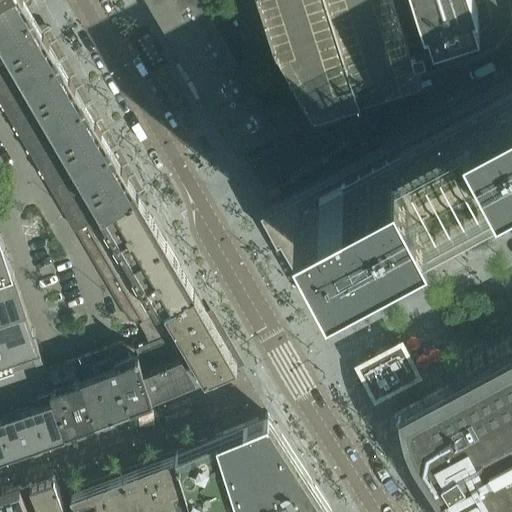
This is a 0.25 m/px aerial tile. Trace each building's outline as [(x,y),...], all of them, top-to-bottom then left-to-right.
[(0,0),(0,34),(35,15),(28,4),(26,0),(0,0)] [(174,39),(214,16),(204,0),(158,0),(153,3),(174,39)] [(262,0),(274,38),(315,108),(421,74),(415,56),(426,52),(408,0),(262,0)] [(421,0),(427,16),(429,16),(434,34),(480,19),(474,0),(421,0)] [(35,15),(0,34),(0,35),(9,52),(12,57),(47,36),(35,15)] [(195,76),(235,52),(214,16),(174,39),(195,76)] [(0,93),(24,79),(60,58),(47,36),(12,57),(0,63),(0,93)] [(217,112),(256,89),(235,52),(195,76),(217,112)] [(60,58),(24,79),(0,93),(0,97),(11,117),(73,80),(60,58)] [(511,74),(261,209),(278,240),(281,238),(284,237),(292,250),(291,251),(324,307),(369,283),(368,281),(382,274),(383,276),(481,224),(480,221),(494,214),(508,206),(509,208),(511,206),(511,74)] [(73,80),(11,117),(24,139),(86,103),(73,80)] [(256,89),(217,112),(238,149),(278,126),(256,89)] [(86,103),(24,139),(37,161),(99,125),(86,103)] [(99,125),(37,161),(50,183),(112,147),(99,125)] [(112,147),(50,183),(63,206),(89,190),(125,169),(112,147)] [(125,169),(89,190),(63,206),(76,228),(86,222),(103,213),(138,192),(125,169)] [(115,271),(166,240),(138,192),(103,213),(86,222),(90,229),(93,234),(97,240),(99,245),(102,249),(106,256),(112,266),(115,271)] [(86,222),(76,228),(80,235),(90,229),(86,222)] [(90,229),(80,235),(83,240),(93,234),(90,229)] [(46,369),(6,248),(1,233),(0,233),(0,452),(67,429),(46,369)] [(93,234),(83,240),(87,246),(97,240),(93,234)] [(97,240),(87,246),(89,251),(99,245),(97,240)] [(143,319),(194,288),(166,240),(115,271),(118,276),(121,281),(124,286),(128,293),(130,297),(133,301),(136,307),(139,312),(143,319)] [(99,245),(89,251),(92,255),(102,249),(99,245)] [(102,249),(92,255),(96,262),(106,256),(102,249)] [(106,256),(96,262),(102,271),(112,266),(106,256)] [(112,266),(102,271),(105,276),(115,271),(112,266)] [(115,271),(105,276),(108,282),(118,276),(115,271)] [(118,276),(108,282),(111,287),(121,281),(118,276)] [(121,281),(111,287),(114,292),(124,286),(121,281)] [(124,286),(114,292),(118,299),(128,293),(124,286)] [(194,288),(143,319),(139,321),(140,322),(149,340),(169,332),(185,359),(197,377),(204,374),(205,376),(210,374),(232,365),(235,358),(194,288)] [(128,293),(118,299),(120,303),(130,297),(128,293)] [(130,297),(120,303),(123,307),(133,301),(130,297)] [(133,301),(123,307),(126,313),(136,307),(133,301)] [(136,307),(126,313),(129,318),(139,312),(136,307)] [(139,312),(129,318),(129,319),(139,321),(143,319),(139,312)] [(150,340),(136,346),(153,397),(197,379),(197,377),(185,359),(169,332),(149,340),(150,340)] [(377,395),(419,372),(402,340),(359,363),(377,395)] [(123,341),(111,345),(130,406),(153,397),(136,346),(123,341)] [(111,345),(76,358),(75,358),(81,376),(96,419),(130,406),(111,345)] [(511,511),(511,357),(404,415),(409,437),(415,457),(428,475),(451,511),(511,511)] [(75,358),(46,369),(67,429),(96,419),(81,376),(75,358)] [(269,414),(249,422),(176,452),(190,497),(194,511),(332,511),(298,460),(280,432),(269,414)] [(194,511),(190,497),(176,452),(124,472),(136,511),(194,511)] [(136,511),(124,472),(71,492),(77,511),(136,511)] [(56,476),(31,483),(42,511),(69,511),(63,495),(56,476)] [(21,487),(30,511),(42,511),(31,483),(21,487)] [(20,485),(0,492),(0,511),(30,511),(21,487),(20,485)] [(63,495),(69,511),(77,511),(71,492),(63,495)]
